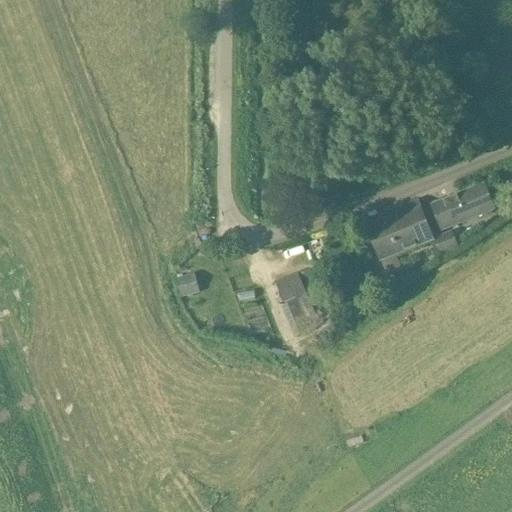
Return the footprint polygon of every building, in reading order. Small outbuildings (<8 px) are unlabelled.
[(443,232),(482,215),(495,210),(485,184),(472,190),(432,206),(443,232)] [(433,241),(418,202),(397,210),(399,216),(367,229),(380,262),(433,241)] [(434,239),(437,250),(439,255),(459,249),(453,232),(434,239)] [(310,269),(299,274),(308,293),(318,289),(310,269)] [(275,283),(283,302),(284,305),(306,295),(297,274),(275,283)] [(194,275),(192,275),(176,280),(181,297),(199,292),(194,275)] [(307,297),(282,308),(294,339),(310,333),(307,325),(317,321),(307,297)]
